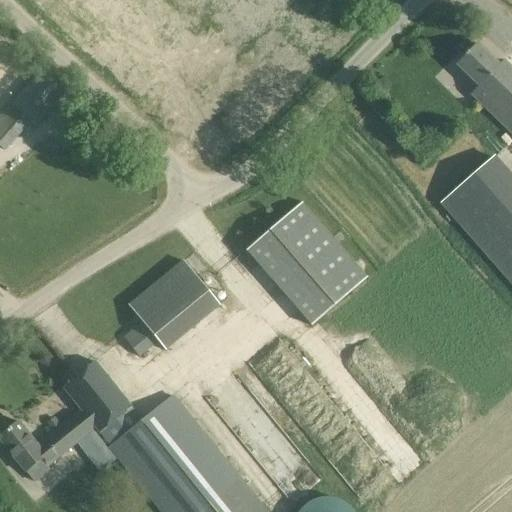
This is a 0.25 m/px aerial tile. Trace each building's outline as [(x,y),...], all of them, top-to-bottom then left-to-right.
[(477,44),(456,65),(478,86),(470,95),(511,135),(511,67),(504,60),(499,66),(477,44)] [(36,127),(67,91),(41,69),(10,104),(11,105),(0,117),(0,147),(2,150),(28,120),(36,127)] [(90,143),(84,138),(80,143),(86,148),(90,143)] [(511,177),(493,156),(443,200),(511,278),(511,177)] [(248,249),(245,251),(311,326),(316,323),(319,320),(375,389),(424,350),(367,278),(368,277),(302,202),(248,249)] [(141,323),(122,338),(138,358),(157,343),(141,323)] [(19,422),(0,436),(0,443),(24,472),(27,470),(41,459),(47,468),(48,468),(77,444),(93,431),(95,430),(108,447),(107,448),(158,511),(268,511),(243,480),(174,395),(141,421),(131,408),(133,407),(95,361),(59,387),(79,411),(37,444),(19,422)] [(271,384),(356,493),(383,472),(298,363),(271,384)] [(293,501),(319,480),(281,434),(255,455),(293,501)] [(298,511),(352,511),(353,511),(347,505),(339,501),(331,498),(322,498),(313,500),(306,505),(299,511),(298,511)]
